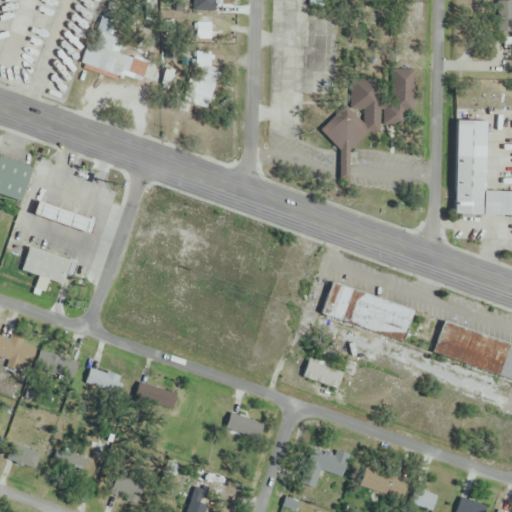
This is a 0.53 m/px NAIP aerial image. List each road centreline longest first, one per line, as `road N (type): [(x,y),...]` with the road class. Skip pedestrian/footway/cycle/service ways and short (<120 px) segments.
road 1 (secondary): [(0,111),(511,295)]
road 2 (secondary): [(511,273),(0,90)]
road 3 (residential): [(0,299),(511,478)]
road 4 (residential): [(426,242),(435,0)]
road 5 (residential): [(86,328),(151,144)]
road 6 (residential): [(241,175),(249,0)]
